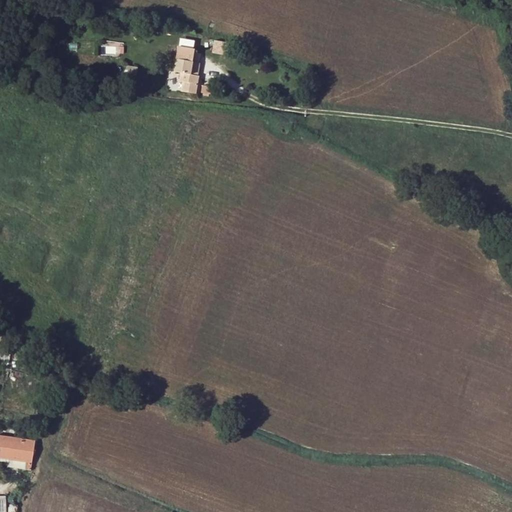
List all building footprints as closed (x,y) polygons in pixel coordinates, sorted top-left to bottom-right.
[(172,72),(180,74),(198,77),(200,65),(192,63),(194,51),(177,47),(172,72)] [(136,82),(137,67),(126,66),(124,81),(136,82)] [(198,77),(180,74),(179,82),(182,83),(181,87),(181,92),(195,94),(198,77)] [(201,93),(210,94),(211,87),(202,85),(201,93)] [(0,457),(8,459),(31,463),(34,442),(0,436),(0,457)] [(30,471),(31,463),(8,459),(6,468),(30,471)]
